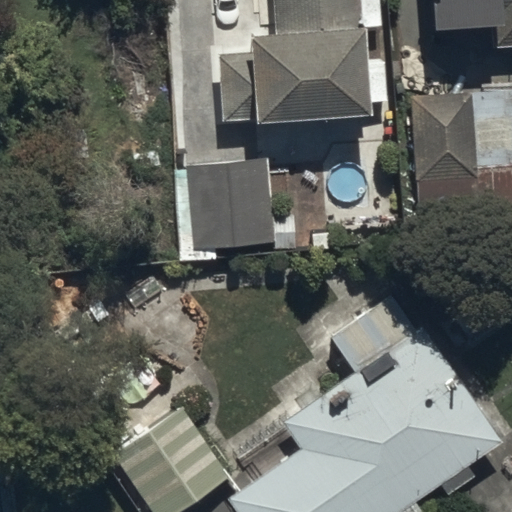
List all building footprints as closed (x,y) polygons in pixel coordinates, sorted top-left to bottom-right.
[(272,0),(273,8),(256,8),(260,97),(374,91),(370,18),(384,18),(382,0),(272,0)] [(511,0),(429,0),(444,0),(497,0),(498,32),(511,32),(511,0)] [(511,80),(407,85),(412,200),(511,195),(511,80)] [(267,157),(187,164),(195,247),(275,239),(267,157)] [(297,431),(223,484),(242,511),(376,511),(382,508),(385,511),(398,511),(421,496),(415,487),(437,472),(445,484),(473,464),(464,451),(501,425),(421,311),(281,409),(297,431)] [(178,397),(109,445),(154,511),(156,511),(225,465),(178,397)]
